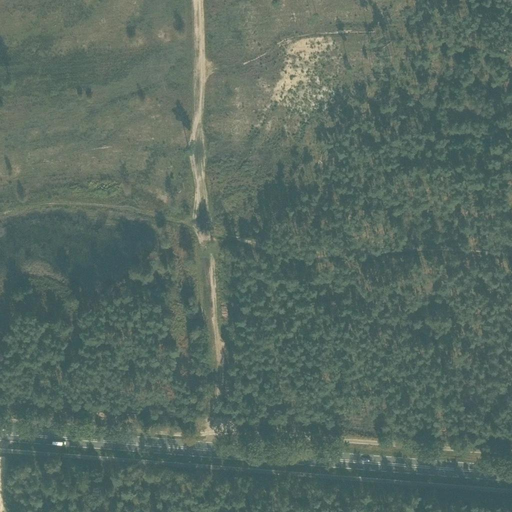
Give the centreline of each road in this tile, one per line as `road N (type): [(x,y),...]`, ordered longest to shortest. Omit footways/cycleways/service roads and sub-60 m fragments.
road 1 (primary): [(511,476),(0,433)]
road 2 (track): [(511,256),(299,259),(202,228)]
road 3 (track): [(202,228),(214,394),(208,467)]
road 4 (track): [(202,228),(195,0)]
road 5 (track): [(202,228),(84,204),(0,214)]
